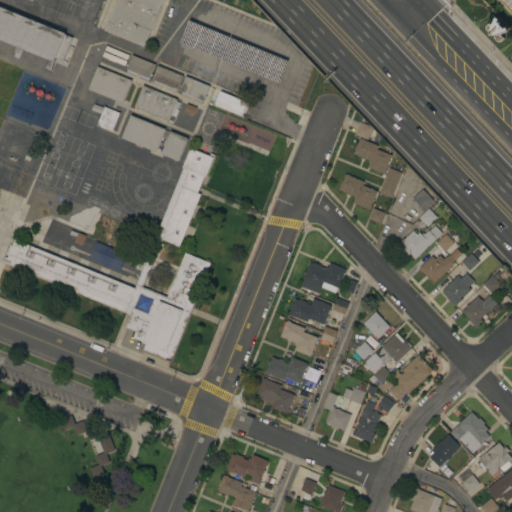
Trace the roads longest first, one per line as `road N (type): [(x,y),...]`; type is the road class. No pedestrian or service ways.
road 1 (motorway): [(281,0),(511,246)]
road 2 (residential): [(331,111),(210,410)]
road 3 (residential): [(297,195),(326,211),(511,406)]
road 4 (motorway): [(511,191),(333,0)]
road 5 (residential): [(511,330),(412,429),(375,511)]
road 6 (tertiary): [(0,323),(210,410)]
road 7 (residential): [(210,410),(388,481)]
road 8 (primary): [(511,117),(402,0)]
